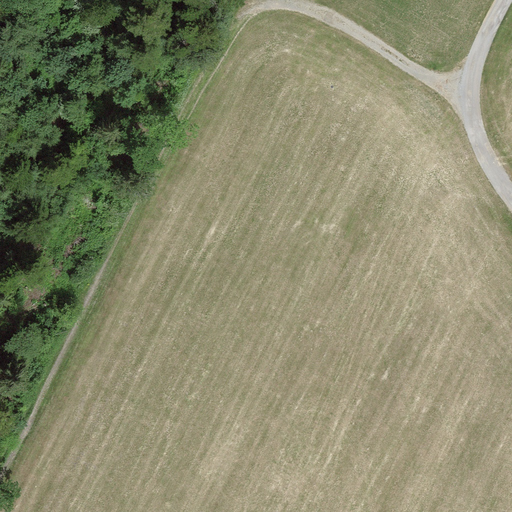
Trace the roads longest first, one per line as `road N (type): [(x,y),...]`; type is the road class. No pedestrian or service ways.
road 1 (track): [(266,0),(231,27),(132,203),(0,472)]
road 2 (track): [(506,0),(484,39),(469,95),(486,156),(511,194)]
road 3 (track): [(469,95),(383,52),(319,0)]
